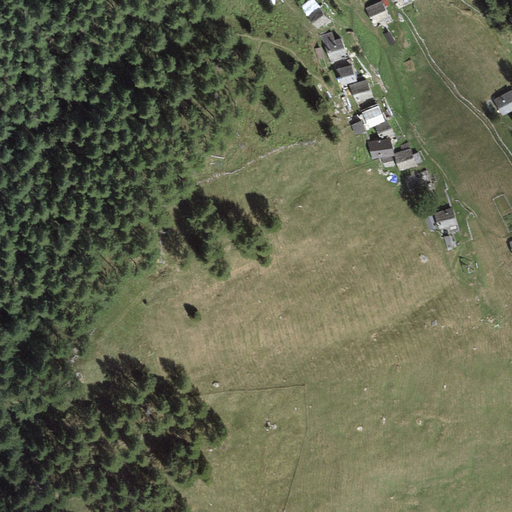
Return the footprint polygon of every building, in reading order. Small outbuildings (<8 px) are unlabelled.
[(388,5),(371,12),(377,30),(394,23),(388,5)] [(315,9),(305,20),(317,32),(328,22),(315,9)] [(340,39),(323,45),(329,63),(346,56),(340,39)] [(352,64),(334,71),(341,89),(358,81),(352,64)] [(368,86),(351,93),(357,111),(374,104),(368,86)] [(511,94),(495,101),(502,119),(511,114),(511,94)] [(378,108),(361,115),(367,133),(384,125),(378,108)] [(363,124),(354,127),(356,134),(365,131),(363,124)] [(384,137),(367,143),(373,161),(390,154),(384,137)] [(413,152),(396,159),(403,177),(419,170),(413,152)] [(427,172),(409,179),(413,190),(431,183),(427,172)] [(451,209),(433,216),(440,234),(457,227),(451,209)]
